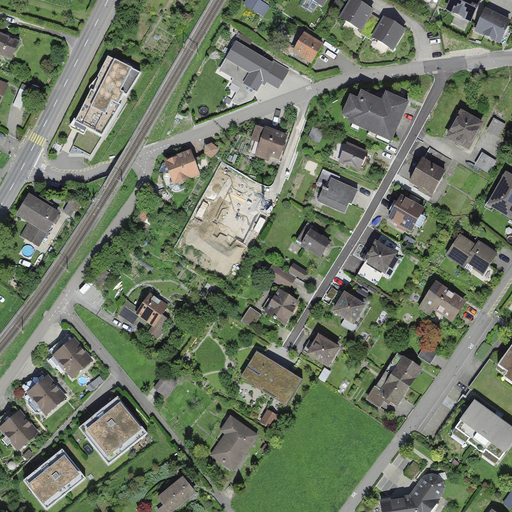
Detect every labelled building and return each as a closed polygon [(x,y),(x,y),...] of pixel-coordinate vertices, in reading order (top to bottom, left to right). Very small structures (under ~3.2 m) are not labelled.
[(246,0),(244,3),(264,15),(271,5),(262,0),(246,0)] [(306,0),(322,9),(327,0),(306,0)] [(481,0),(480,0),(453,0),(448,9),(471,20),(481,0)] [(363,32),(374,13),(353,1),(342,19),(363,32)] [(509,23),(486,12),(477,31),(500,42),(509,23)] [(190,17),(183,13),(180,20),(187,24),(190,17)] [(394,50),(405,33),(386,21),(375,39),(394,50)] [(323,38),(308,29),(294,52),(312,63),(323,46),(319,44),(323,38)] [(5,37),(0,35),(0,54),(12,59),(20,40),(7,34),(5,37)] [(288,75),(236,44),(219,72),(258,95),(264,84),(278,92),(288,75)] [(142,74),(109,58),(73,122),(102,138),(142,74)] [(382,105),(361,96),(359,101),(351,97),(343,116),(393,139),(409,104),(387,94),(382,105)] [(482,125),(462,114),(449,138),(469,149),(482,125)] [(506,125),(496,119),(490,131),(499,136),(506,125)] [(279,157),(286,137),(267,130),(267,129),(258,126),(253,140),(262,143),(257,157),(269,161),(271,155),(279,157)] [(324,133),(314,128),(310,139),(319,143),(324,133)] [(347,147),(337,143),(330,157),(359,170),(360,167),(363,169),(368,158),(365,157),(366,154),(348,146),(347,147)] [(218,149),(212,145),(207,148),(207,154),(213,158),(218,149)] [(430,148),(411,182),(421,187),(419,191),(425,194),(427,191),(433,194),(452,160),(430,148)] [(190,153),(163,163),(160,172),(167,189),(171,187),(174,191),(178,191),(188,187),(187,179),(210,169),(205,156),(193,160),(190,153)] [(496,162),(484,155),(477,166),(490,173),(496,162)] [(511,216),(511,174),(507,172),(488,204),(511,217),(511,216)] [(255,213),(267,191),(246,180),(234,202),(255,213)] [(358,192),(332,180),(322,203),(345,213),(349,204),(352,206),(358,192)] [(43,205),(29,197),(18,215),(37,226),(29,240),(39,247),(59,215),(50,209),(53,205),(45,200),(43,205)] [(424,210),(402,198),(390,219),(400,225),(398,228),(405,232),(406,228),(412,232),(424,210)] [(165,204),(159,199),(155,203),(161,208),(165,204)] [(149,214),(143,211),(139,217),(145,221),(149,214)] [(235,221),(248,225),(251,215),(238,211),(235,221)] [(318,230),(308,224),(297,241),(321,256),(330,242),(316,233),(318,230)] [(461,237),(448,256),(465,267),(467,263),(483,273),(479,279),(487,284),(496,271),(489,266),(496,255),(482,246),(484,244),(477,240),(473,246),(461,237)] [(396,255),(377,244),(366,261),(390,276),(399,260),(394,257),(396,255)] [(307,273),(295,266),(291,272),(303,279),(307,273)] [(291,275),(277,267),(271,276),(285,284),(291,275)] [(112,276),(105,271),(96,284),(102,289),(112,276)] [(454,296),(437,285),(421,308),(430,314),(434,308),(453,321),(465,303),(460,299),(462,297),(456,292),(454,296)] [(338,292),(333,288),(328,297),(333,300),(338,292)] [(298,303),(280,292),(267,312),(285,324),(298,303)] [(169,307),(150,294),(139,310),(127,302),(119,314),(135,325),(141,317),(155,327),(169,307)] [(365,306),(346,295),(335,312),(354,323),(365,306)] [(255,325),(260,311),(249,307),(243,321),(255,325)] [(91,361),(69,335),(51,350),(55,355),(49,361),(55,368),(62,363),(73,376),(91,361)] [(339,348),(320,337),(316,344),(310,341),(304,352),(328,366),(339,348)] [(426,346),(419,357),(431,365),(438,354),(426,346)] [(261,354),(244,381),(287,407),(304,380),(261,354)] [(397,405),(420,370),(414,365),(416,363),(411,360),(410,363),(398,355),(368,399),(381,408),(385,401),(388,403),(390,400),(397,405)] [(331,372),(325,369),(319,379),(325,382),(331,372)] [(43,372),(25,387),(33,397),(29,400),(28,405),(36,413),(40,413),(44,410),(47,414),(65,399),(43,372)] [(166,376),(156,389),(165,397),(175,384),(166,376)] [(96,387),(93,384),(88,388),(92,392),(96,387)] [(88,439),(109,466),(148,435),(119,397),(93,417),(96,421),(90,426),(95,433),(88,439)] [(511,451),(511,423),(480,401),(457,433),(502,465),(511,451)] [(15,407),(0,419),(0,426),(19,449),(38,434),(15,407)] [(278,417),(268,411),(262,423),(271,428),(278,417)] [(233,469),(256,436),(232,419),(224,431),(228,434),(213,455),(233,469)] [(49,460),(23,481),(47,510),(86,479),(69,458),(62,464),(57,458),(51,463),(49,460)] [(421,486),(412,499),(382,503),(383,511),(430,511),(438,501),(436,500),(441,492),(443,489),(443,486),(440,480),(437,478),(433,477),(429,478),(419,470),(421,468),(415,464),(408,474),(414,479),(413,480),(421,486)] [(184,480),(160,499),(170,511),(194,493),(184,480)] [(511,488),(503,502),(511,507),(511,506),(511,488)]
